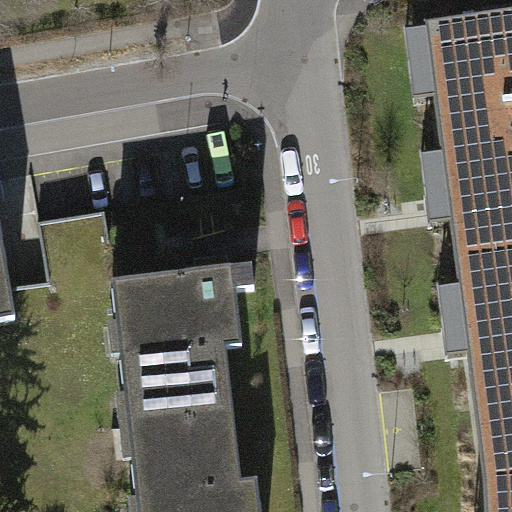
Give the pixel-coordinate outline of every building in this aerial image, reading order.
[(511,12),(482,16),(482,20),(425,28),(449,213),(459,290),(507,284),(504,261),(511,260),(511,12)] [(20,286),(46,285),(40,184),(14,185),(20,286)] [(511,260),(504,261),(507,284),(459,290),(465,336),(482,470),(511,466),(511,260)] [(246,288),(243,266),(104,283),(109,324),(122,323),(125,352),(112,353),(117,397),(128,395),(136,455),(123,456),(128,503),(140,502),(140,511),(252,511),(248,478),(218,481),(202,348),(233,344),(227,291),(246,288)] [(511,511),(511,466),(482,470),(483,511),(511,511)]
